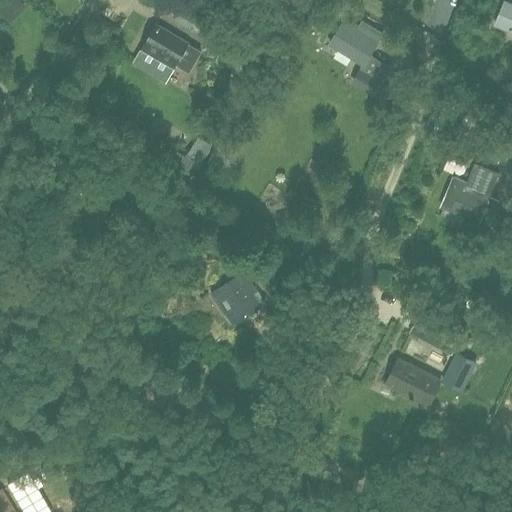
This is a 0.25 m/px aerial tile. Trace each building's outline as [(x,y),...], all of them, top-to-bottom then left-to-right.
[(495,23),(511,30),(511,5),(504,2),(495,23)] [(200,14),(183,3),(173,20),(189,30),(200,14)] [(363,65),(382,34),(361,21),(357,28),(344,19),(329,44),(363,65)] [(146,52),(173,67),(187,43),(171,33),(168,38),(157,32),(146,52)] [(359,71),(353,81),(374,94),(380,83),(359,71)] [(511,139),(506,135),(482,119),(475,129),(511,154),(511,139)] [(511,158),(508,157),(497,183),(511,188),(511,158)] [(461,225),(473,230),(497,173),(474,163),(465,184),(454,179),(443,207),(464,216),(461,225)] [(136,193),(112,175),(100,191),(80,176),(59,205),(79,220),(97,196),(102,200),(108,192),(127,205),(136,193)] [(259,306),(243,282),(256,274),(241,252),(221,266),(231,281),(218,289),(239,320),(259,306)] [(256,270),(259,287),(271,285),(268,268),(256,270)] [(428,344),(451,355),(459,339),(435,328),(428,344)] [(385,384),(427,405),(440,380),(398,358),(385,384)] [(442,382),(461,391),(472,368),(453,359),(442,382)] [(35,505),(56,493),(32,452),(11,464),(35,505)] [(0,490),(0,511),(16,511),(3,489),(0,490)]
